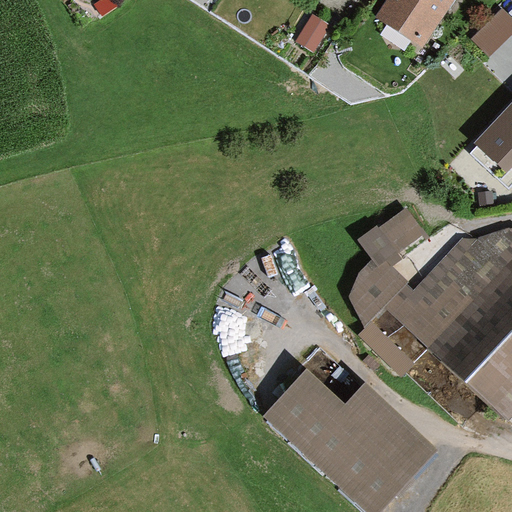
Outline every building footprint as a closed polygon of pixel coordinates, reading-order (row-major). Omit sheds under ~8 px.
[(391,0),(380,17),(422,45),(451,0),(391,0)] [(511,32),(511,20),(502,11),(474,39),(490,55),(511,32)] [(316,52),(334,26),(315,13),(297,39),(316,52)] [(336,66),(325,82),(353,100),(363,83),(336,66)] [(511,113),(479,148),(509,175),(511,171),(511,113)] [(352,297),(367,328),(361,335),(402,374),(413,364),(368,320),(385,304),(506,412),(511,405),(511,231),(464,244),(416,295),(388,266),(399,258),(395,254),(424,233),(406,211),(380,231),(377,228),(361,241),(375,259),(362,275),(352,297)] [(307,376),(269,417),(372,511),(374,511),(432,450),(366,390),(346,411),(307,376)]
